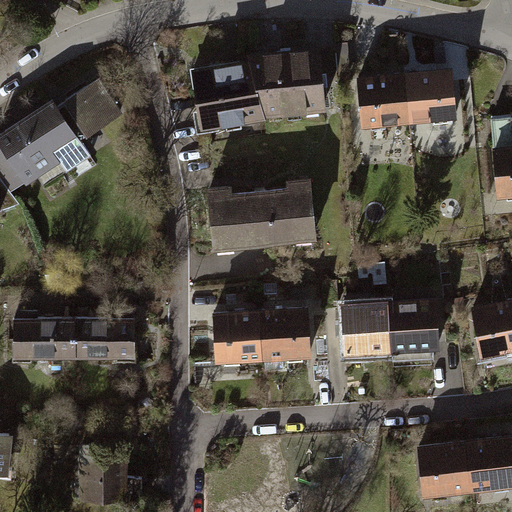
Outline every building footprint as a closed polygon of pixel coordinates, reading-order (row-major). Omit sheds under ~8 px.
[(267,111),(328,106),(325,45),(251,49),(253,57),(267,111)] [(193,66),(202,129),(269,119),(267,111),(253,57),(193,66)] [(407,69),(414,125),(462,119),(456,63),(407,69)] [(359,75),(366,131),(414,125),(407,69),(359,75)] [(61,103),(84,139),(124,112),(101,77),(61,103)] [(55,96),(0,134),(0,174),(12,190),(38,172),(46,184),(94,152),(84,139),(61,103),(55,96)] [(511,115),(492,117),(500,196),(511,194),(511,115)] [(12,190),(0,174),(0,215),(20,200),(12,190)] [(208,185),(214,248),(319,238),(313,176),(287,178),(288,186),(234,191),(233,183),(208,185)] [(386,261),(358,264),(360,278),(370,277),(369,274),(374,273),(375,285),(388,284),(386,261)] [(338,280),(323,281),(326,308),(339,307),(338,280)] [(511,297),(478,305),(488,357),(511,351),(511,297)] [(438,300),(391,303),(394,350),(395,367),(433,364),(432,348),(441,347),(438,300)] [(391,303),(343,306),(346,353),(394,350),(391,303)] [(309,306),(262,308),(265,358),(268,358),(269,372),(290,370),(289,357),(312,355),(309,306)] [(262,308),(216,311),(219,361),(265,358),(262,308)] [(136,315),(74,316),(75,358),(137,358),(136,315)] [(74,316),(12,316),(12,359),(75,358),(74,316)] [(196,385),(213,384),(212,361),(194,362),(196,385)] [(15,429),(0,428),(0,472),(11,473),(15,429)] [(74,429),(74,441),(54,442),(55,457),(76,456),(77,498),(144,498),(144,474),(129,474),(128,441),(86,441),(86,429),(74,429)] [(511,433),(469,438),(474,488),(511,483),(511,433)] [(469,438),(418,444),(423,493),(474,488),(469,438)]
